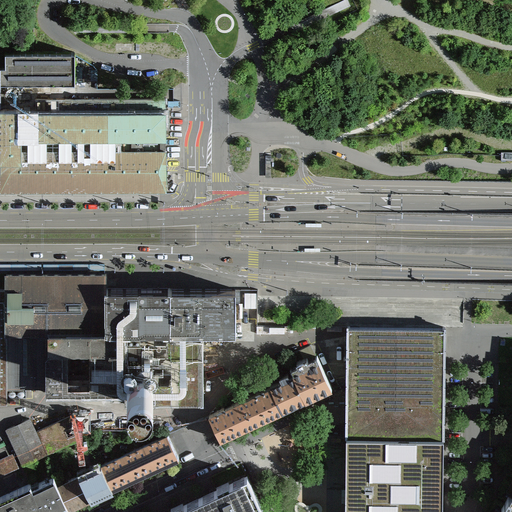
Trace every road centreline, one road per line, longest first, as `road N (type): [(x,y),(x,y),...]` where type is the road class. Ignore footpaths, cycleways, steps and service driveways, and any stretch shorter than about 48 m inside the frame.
road 1 (motorway): [(0,247),(511,257)]
road 2 (motorway): [(511,223),(0,216)]
road 3 (primary): [(306,212),(0,219)]
road 4 (primary): [(0,252),(296,257)]
road 5 (motorway): [(296,257),(342,270),(511,276)]
road 6 (primary): [(296,257),(511,261)]
road 7 (motorway): [(511,204),(354,202),(306,212)]
road 8 (primary): [(511,221),(306,212)]
road 9 (residential): [(464,511),(475,332)]
road 10 (residential): [(107,511),(240,451)]
